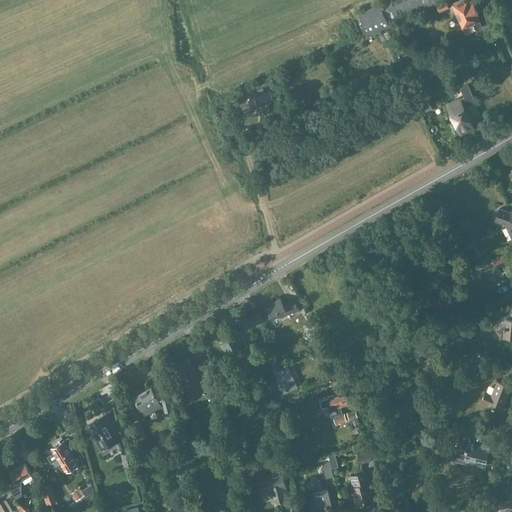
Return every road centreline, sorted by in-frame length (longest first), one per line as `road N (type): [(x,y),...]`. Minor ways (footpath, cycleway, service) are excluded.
road 1 (tertiary): [(0,431),(511,137)]
road 2 (track): [(263,205),(239,201),(194,89),(327,26)]
road 3 (track): [(263,205),(396,140),(418,140),(438,166)]
